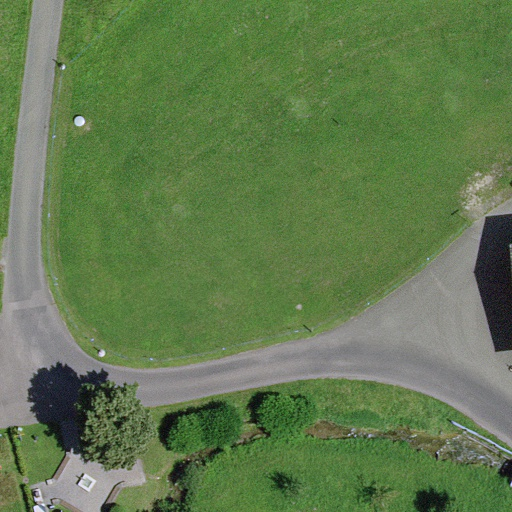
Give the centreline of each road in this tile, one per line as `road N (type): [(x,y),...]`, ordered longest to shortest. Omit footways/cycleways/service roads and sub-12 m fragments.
road 1 (unclassified): [(511,416),(472,385),(397,362),(308,361),(42,400)]
road 2 (unclassified): [(42,400),(22,253),(57,0)]
